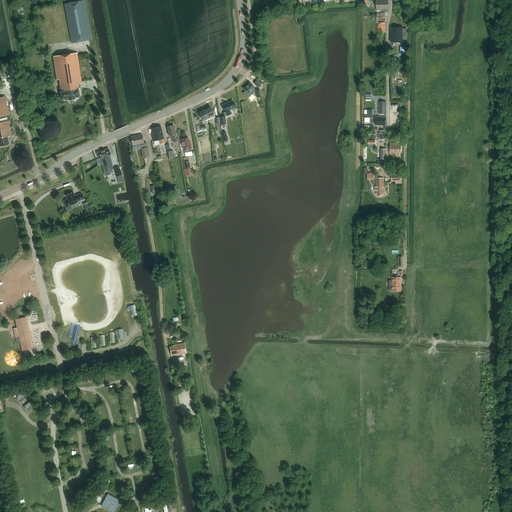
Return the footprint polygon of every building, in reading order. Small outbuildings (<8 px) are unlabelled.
[(84,0),(69,3),(65,4),(72,43),(91,40),(84,0)] [(385,9),(387,9),(387,1),(386,1),(385,0),(376,0),(376,10),(382,10),(382,12),(385,12),(385,9)] [(385,22),(382,22),(382,17),(376,17),(376,22),(377,22),(377,34),(383,34),(383,32),(385,32),(385,22)] [(390,29),(390,41),(402,41),(402,36),(406,36),(406,29),(402,29),(400,29),(400,26),(393,27),(393,29),(390,29)] [(79,84),(81,82),(77,53),(53,56),(57,80),(59,80),(61,91),(60,91),(61,99),(68,98),(69,100),(70,102),(73,102),(74,100),(74,97),(79,97),(78,89),(79,89),(79,84)] [(256,81),(253,83),(258,88),(261,85),(260,85),(262,83),(258,79),(256,81)] [(243,89),(245,91),(243,93),(248,98),(254,92),(254,90),(253,89),(254,87),(250,83),(243,89)] [(7,137),(10,136),(8,125),(10,124),(5,96),(0,97),(0,146),(9,144),(7,137)] [(222,105),(227,116),(231,114),(230,110),(232,109),(232,110),(237,108),(235,104),(234,105),(232,100),(222,105)] [(215,117),(214,116),(210,107),(205,110),(208,118),(209,119),(215,117)] [(209,119),(208,118),(205,110),(199,112),(199,113),(197,113),(199,117),(201,116),(203,121),(206,119),(206,121),(209,120),(209,119)] [(172,139),(176,138),(175,134),(173,125),(167,127),(169,136),(171,135),(172,139)] [(161,143),(165,142),(161,126),(151,129),(152,133),(152,134),(154,141),(160,140),(161,143)] [(378,130),(378,137),(379,137),(379,139),(386,139),(386,132),(385,132),(385,130),(378,130)] [(133,138),(131,138),(132,143),(133,143),(134,145),(138,145),(138,144),(141,143),(143,143),(142,135),(132,136),(133,138)] [(190,141),(189,142),(188,138),(180,139),(182,146),(183,145),(184,149),(185,153),(192,152),(190,141)] [(401,145),(399,145),(399,143),(390,143),(390,154),(396,154),(396,156),(399,156),(399,154),(400,152),(401,152),(401,145)] [(114,169),(109,155),(110,154),(108,148),(97,153),(98,159),(100,158),(104,172),(114,169)] [(66,195),(67,199),(63,200),(66,207),(70,205),(77,202),(77,201),(84,198),(82,193),(74,196),(73,192),(66,195)] [(399,289),(400,289),(400,277),(391,277),(392,292),(399,291),(399,289)] [(25,318),(17,320),(24,350),(31,348),(25,318)] [(171,356),(186,354),(184,343),(175,345),(175,346),(170,347),(171,356)] [(19,392),(16,399),(21,401),(24,394),(19,392)] [(50,395),(45,398),(48,404),(53,401),(50,395)] [(30,401),(23,406),(27,411),(33,406),(30,401)] [(113,511),(119,501),(108,495),(102,506),(113,511)]
